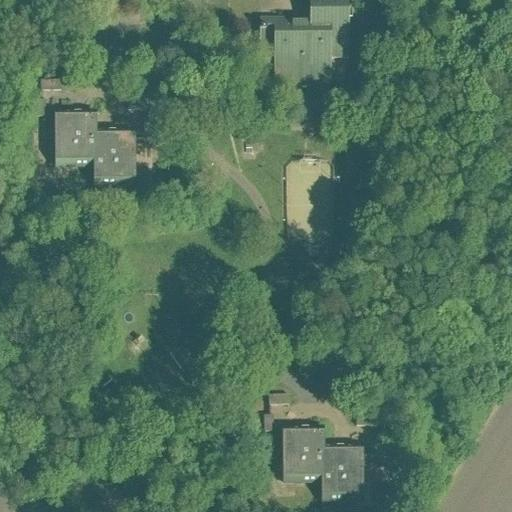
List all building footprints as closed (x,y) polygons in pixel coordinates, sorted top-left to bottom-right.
[(347,61),(346,0),(309,0),(310,21),(260,21),(260,48),(274,48),(274,89),(310,89),(310,97),(329,97),(329,61),(347,61)] [(40,92),(58,92),(58,81),(40,82),(40,92)] [(34,126),(44,125),(43,102),(33,102),(34,126)] [(148,114),(148,103),(128,103),(128,114),(148,114)] [(95,134),(94,115),(55,115),(55,170),(94,170),(94,189),(133,188),(133,133),(95,134)] [(143,136),(154,135),(153,119),(143,119),(143,136)] [(289,410),(289,399),(270,399),(270,410),(289,410)] [(381,431),(381,420),(357,419),(356,430),(381,431)] [(322,449),(322,430),(282,431),(283,486),(321,486),(322,504),(361,504),(361,449),(322,449)] [(372,454),(383,454),(383,437),(371,437),(372,454)]
